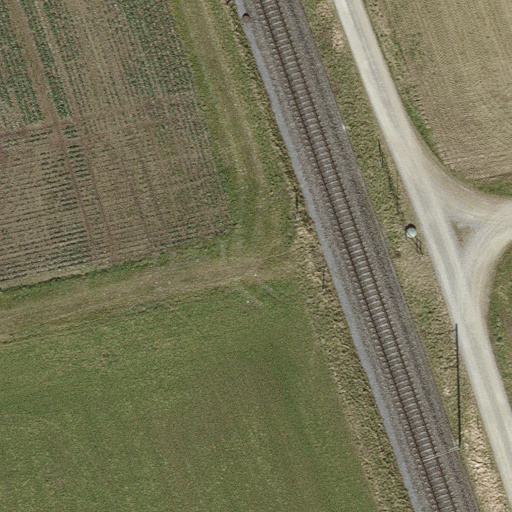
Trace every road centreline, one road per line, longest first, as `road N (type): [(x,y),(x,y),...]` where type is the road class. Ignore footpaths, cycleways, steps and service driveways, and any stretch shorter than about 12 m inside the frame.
road 1 (track): [(350,0),(511,441)]
road 2 (track): [(0,320),(283,262)]
